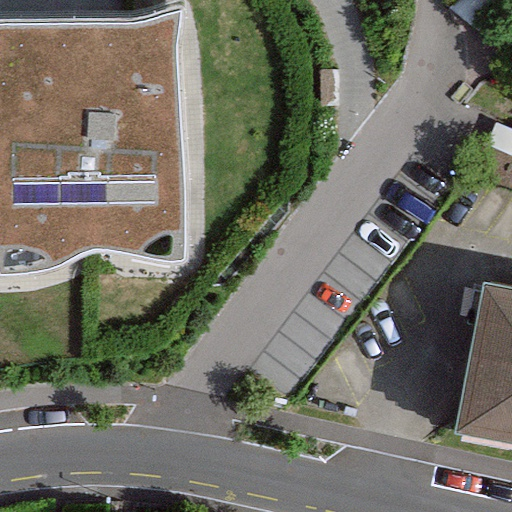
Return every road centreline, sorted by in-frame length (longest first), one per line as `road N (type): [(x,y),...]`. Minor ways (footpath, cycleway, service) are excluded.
road 1 (residential): [(167,454),(443,57),(442,0)]
road 2 (residential): [(395,511),(167,454)]
road 3 (residential): [(167,454),(0,452)]
